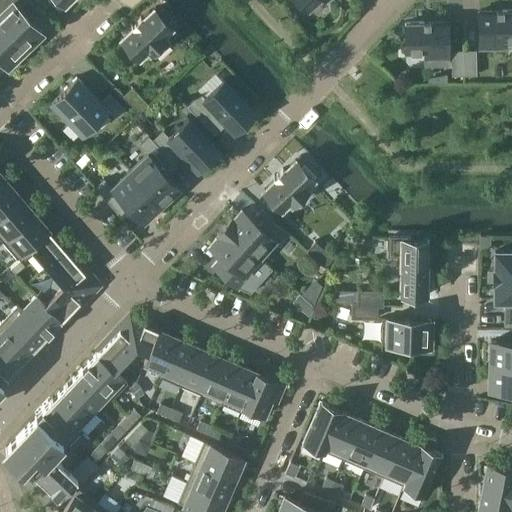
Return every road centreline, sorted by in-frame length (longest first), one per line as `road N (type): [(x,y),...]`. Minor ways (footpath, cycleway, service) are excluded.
road 1 (residential): [(376,18),(131,278)]
road 2 (residential): [(131,278),(0,127)]
road 3 (residential): [(311,360),(131,278)]
road 4 (residential): [(131,278),(0,418)]
road 5 (residential): [(311,360),(246,511)]
road 6 (residential): [(456,422),(311,360)]
road 7 (residential): [(0,108),(111,0)]
road 8 (residential): [(456,422),(457,281)]
